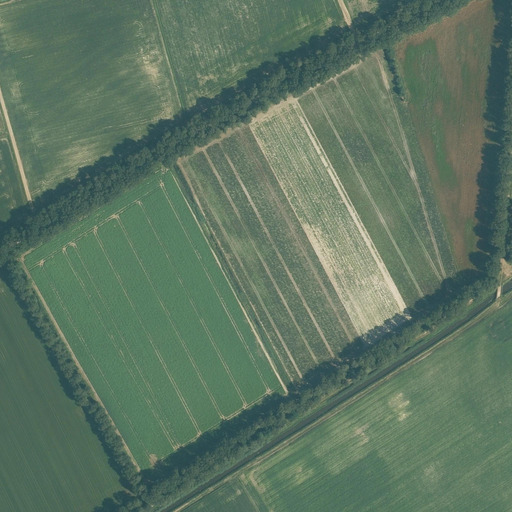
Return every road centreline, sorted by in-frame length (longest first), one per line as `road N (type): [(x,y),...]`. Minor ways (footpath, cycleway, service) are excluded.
road 1 (unclassified): [(0,249),(202,125),(440,0)]
road 2 (track): [(499,284),(494,308),(467,328),(238,473)]
road 3 (track): [(499,284),(511,139)]
road 4 (track): [(34,227),(0,97)]
